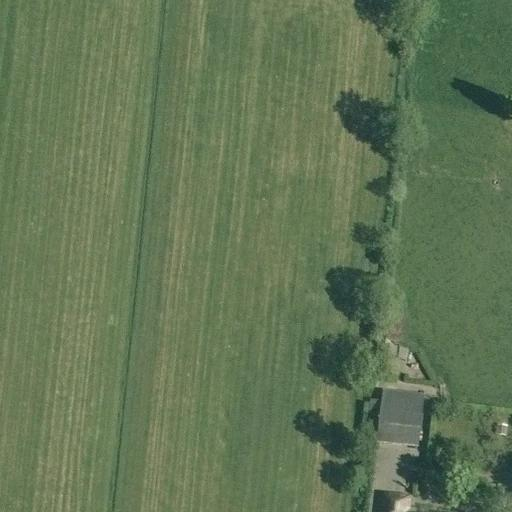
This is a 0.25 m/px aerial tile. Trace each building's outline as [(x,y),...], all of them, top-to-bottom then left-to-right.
[(376,376),(398,379),(400,362),(408,363),(408,352),(379,348),(376,376)] [(378,445),(382,403),(370,402),(367,443),(378,445)] [(382,403),(378,442),(418,447),(422,408),(382,403)] [(504,437),(506,427),(497,426),(496,436),(504,437)] [(409,511),(408,511),(409,501),(387,498),(384,511),(409,511)]
